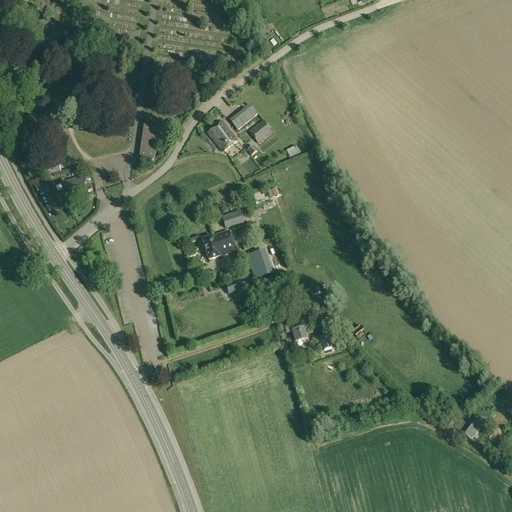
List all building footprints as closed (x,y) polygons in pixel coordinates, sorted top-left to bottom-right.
[(237,132),(248,124),(242,116),(231,124),(237,132)] [(248,133),(257,144),(271,133),(263,122),(248,133)] [(237,142),(222,123),(207,134),(223,153),(237,142)] [(141,158),(152,159),(156,128),(145,126),(141,158)] [(250,158),(256,153),(253,148),(246,153),(250,158)] [(57,162),(45,166),(48,176),(60,172),(57,162)] [(61,184),(64,193),(62,194),(64,201),(69,199),(70,200),(86,195),(86,193),(91,191),(89,184),(86,185),(84,176),(61,184)] [(37,185),(39,193),(51,190),(50,182),(37,185)] [(224,220),(227,229),(243,224),(239,214),(224,220)] [(202,241),(208,261),(235,253),(228,232),(202,241)] [(247,280),(226,287),(229,295),(250,289),(247,280)] [(285,328),(287,333),(292,332),(295,344),(307,341),(304,328),(297,330),(296,326),(285,328)] [(319,338),(324,351),(331,349),(327,335),(319,338)] [(456,429),(471,441),(481,426),(467,414),(456,429)]
